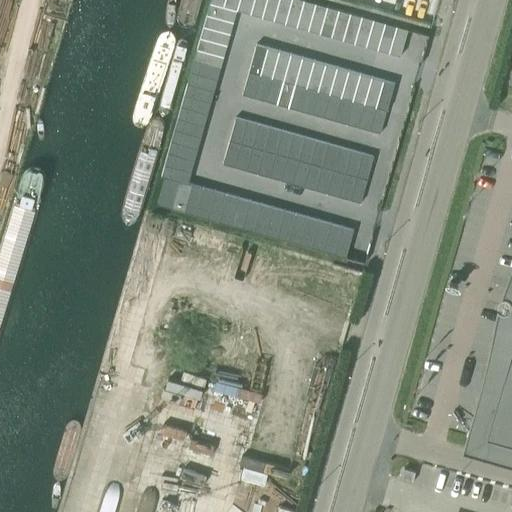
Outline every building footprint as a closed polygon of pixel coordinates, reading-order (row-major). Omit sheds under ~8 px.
[(255,0),(210,0),(210,2),(236,9),(252,14),(255,0)] [(255,0),(252,14),(263,17),(268,0),(255,0)] [(280,0),(268,0),(263,17),(275,20),(280,0)] [(293,0),(280,0),(275,20),(286,23),(293,0)] [(305,0),(293,0),(286,23),(298,27),(305,0)] [(317,3),(306,0),(305,0),(298,27),(310,30),(317,3)] [(236,9),(210,2),(206,14),(233,21),(236,9)] [(329,6),(317,3),(310,30),(321,33),(329,6)] [(340,10),(329,6),(321,33),(333,37),(340,10)] [(352,13),(340,10),(333,37),(344,40),(352,13)] [(363,16),(352,13),(344,40),(356,43),(363,16)] [(233,21),(206,14),(203,25),(230,33),(233,21)] [(375,19),(363,16),(356,43),(367,46),(375,19)] [(386,23),(375,19),(367,46),(379,50),(386,23)] [(398,26),(386,23),(379,50),(390,53),(398,26)] [(230,33),(203,25),(200,37),(226,44),(230,33)] [(409,29),(398,26),(390,53),(402,56),(409,29)] [(226,44),(200,37),(197,48),(223,56),(226,44)] [(267,48),(256,45),(248,71),(260,74),(267,48)] [(223,56),(197,48),(194,60),(220,67),(223,56)] [(279,51),(267,48),(260,74),(271,77),(279,51)] [(290,54),(279,51),(271,77),(283,81),(290,54)] [(302,58),(290,54),(283,81),(295,84),(302,58)] [(313,61),(302,58),(295,84),(306,87),(313,61)] [(220,67),(194,60),(190,71),(217,79),(220,67)] [(325,64),(313,61),(306,87),(318,90),(325,64)] [(337,68),(325,64),(318,90),(329,94),(337,68)] [(348,71),(337,68),(329,94),(341,97),(348,71)] [(217,79),(190,71),(187,83),(214,90),(217,79)] [(260,74),(248,71),(242,94),(253,97),(260,74)] [(360,74),(348,71),(341,97),(352,100),(360,74)] [(271,77),(260,74),(253,97),(265,101),(271,77)] [(371,77),(360,74),(352,100),(364,103),(371,77)] [(283,81),(271,77),(265,101),(276,104),(283,81)] [(383,81),(371,77),(364,103),(375,107),(383,81)] [(295,84),(283,81),(276,104),(288,107),(295,84)] [(394,84),(383,81),(375,107),(386,110),(394,84)] [(214,90),(187,83),(184,94),(210,102),(214,90)] [(306,87),(295,84),(288,107),(300,111),(306,87)] [(318,90),(306,87),(300,111),(311,114),(318,90)] [(329,94),(318,90),(311,114),(323,117),(329,94)] [(210,102),(184,94),(181,106),(207,113),(210,102)] [(341,97),(329,94),(323,117),(334,120),(341,97)] [(352,100),(341,97),(334,120),(346,124),(352,100)] [(364,103),(352,100),(346,124),(357,127),(364,103)] [(375,107),(364,103),(357,127),(369,130),(375,107)] [(207,113),(181,106),(177,118),(204,125),(207,113)] [(386,110),(375,107),(369,130),(380,133),(386,110)] [(247,120),(235,117),(229,140),(240,144),(247,120)] [(204,125),(177,118),(174,129),(201,137),(204,125)] [(258,124),(247,120),(240,144),(252,147),(258,124)] [(270,127),(258,124),(252,147),(263,150),(270,127)] [(282,130),(270,127),(263,150),(275,153),(282,130)] [(201,137),(174,129),(171,141),(197,148),(201,137)] [(293,134),(282,130),(275,153),(287,157),(293,134)] [(305,137),(293,134),(287,157),(298,160),(305,137)] [(316,140),(305,137),(298,160),(310,163),(316,140)] [(240,144),(229,140),(222,164),(234,167),(240,144)] [(328,143),(316,140),(310,163),(321,167),(328,143)] [(197,148),(171,141),(168,152),(194,160),(197,148)] [(339,147),(328,143),(321,167),(333,170),(339,147)] [(252,147),(240,144),(234,167),(245,170),(252,147)] [(263,150),(252,147),(245,170),(257,173),(263,150)] [(351,150),(339,147),(333,170),(344,173),(351,150)] [(275,153),(263,150),(257,173),(268,177),(275,153)] [(362,153),(351,150),(344,173),(356,176),(362,153)] [(194,160),(168,152),(164,164),(191,171),(194,160)] [(287,157),(275,153),(268,177),(280,180),(287,157)] [(373,156),(362,153),(356,176),(367,180),(373,156)] [(298,160),(287,157),(280,180),(292,183),(298,160)] [(310,163),(298,160),(292,183),(303,186),(310,163)] [(321,167),(310,163),(303,186),(315,190),(321,167)] [(191,171),(164,164),(161,175),(165,177),(188,183),(191,171)] [(333,170),(321,167),(315,190),(326,193),(333,170)] [(344,173),(333,170),(326,193),(338,196),(344,173)] [(356,176),(344,173),(338,196),(349,200),(356,176)] [(367,180),(356,176),(349,200),(360,203),(367,180)] [(188,183),(165,177),(157,204),(196,214),(204,187),(188,183)] [(215,191),(204,187),(196,214),(208,218),(215,191)] [(227,194),(215,191),(208,218),(219,221),(227,194)] [(238,197),(227,194),(219,221),(231,224),(238,197)] [(250,200),(238,197),(231,224),(242,227),(250,200)] [(261,204),(250,200),(242,227),(254,231),(261,204)] [(273,207),(261,204),(254,231),(265,234),(273,207)] [(284,210),(273,207),(265,234),(277,237),(284,210)] [(296,213),(284,210),(277,237),(288,240),(296,213)] [(308,216),(296,213),(288,240),(300,244),(308,216)] [(319,220),(308,216),(300,244),(312,247),(319,220)] [(331,223),(319,220),(312,247),(323,250),(331,223)] [(209,225),(197,222),(190,246),(202,249),(209,225)] [(342,226),(331,223),(323,250),(335,253),(342,226)] [(354,230),(342,226),(335,253),(346,257),(354,230)] [(511,340),(486,434),(511,441),(511,340)] [(193,440),(182,473),(203,479),(213,446),(193,440)] [(415,471),(404,468),(401,480),(412,483),(415,471)]
